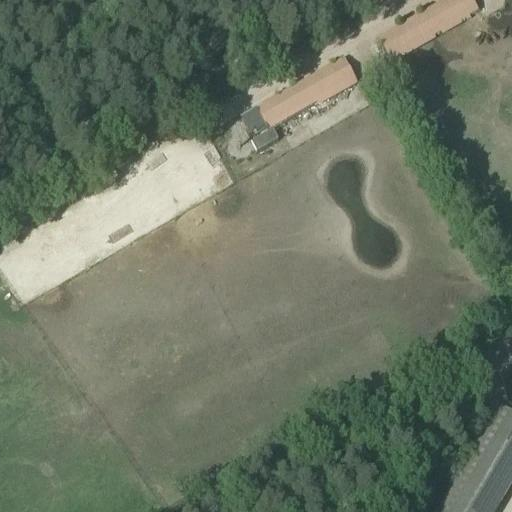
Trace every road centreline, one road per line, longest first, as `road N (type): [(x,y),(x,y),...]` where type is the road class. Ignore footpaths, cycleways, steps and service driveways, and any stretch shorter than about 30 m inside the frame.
road 1 (track): [(337,0),(127,134),(84,151),(0,212)]
road 2 (track): [(222,511),(511,350)]
